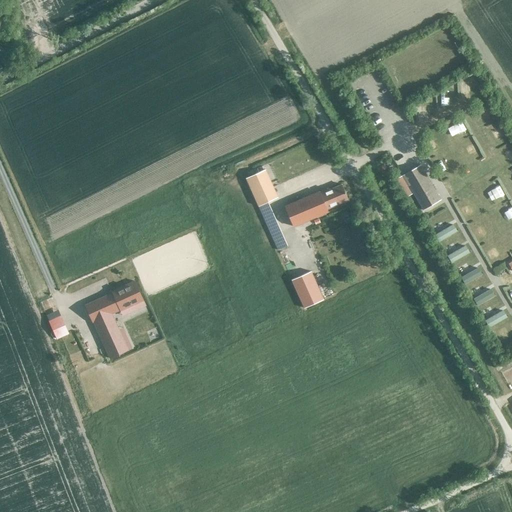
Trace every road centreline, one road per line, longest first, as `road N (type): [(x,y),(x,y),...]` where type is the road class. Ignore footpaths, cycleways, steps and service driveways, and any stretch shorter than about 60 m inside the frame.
road 1 (unclassified): [(509,434),(255,0)]
road 2 (unclassified): [(0,79),(160,0)]
